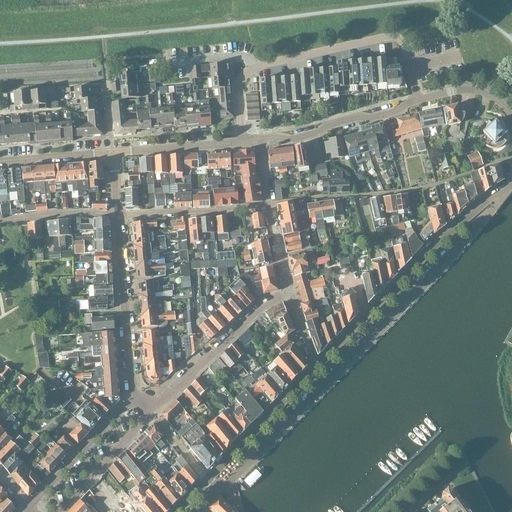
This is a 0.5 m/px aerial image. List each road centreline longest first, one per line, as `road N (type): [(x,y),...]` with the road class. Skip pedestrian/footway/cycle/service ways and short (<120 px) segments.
road 1 (residential): [(418,101),(395,37),(263,64),(239,82),(242,141)]
road 2 (residential): [(320,367),(511,178)]
road 3 (residential): [(128,401),(117,212)]
road 4 (residential): [(288,290),(150,413)]
road 5 (residential): [(256,139),(303,135),(418,101)]
road 6 (residential): [(208,481),(320,367)]
road 7 (residential): [(117,212),(268,206)]
road 8 (residential): [(128,401),(26,506)]
road 9 (residential): [(57,511),(150,413)]
road 10 (residential): [(112,153),(242,141)]
